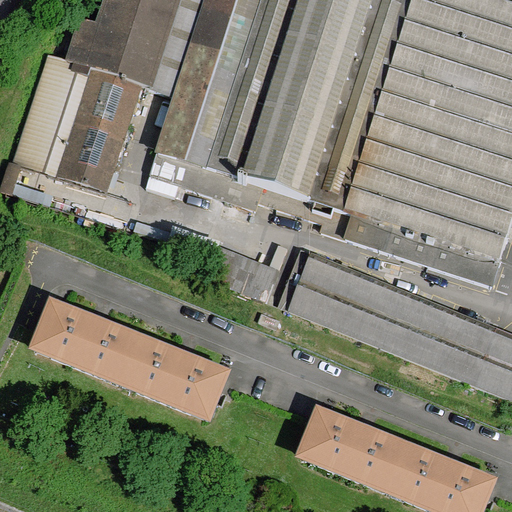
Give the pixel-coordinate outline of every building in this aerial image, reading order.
[(154,93),(183,0),(103,0),(96,23),(79,19),(65,62),(142,88),(154,93)] [(173,98),(206,0),(183,0),(154,93),(173,98)] [(208,173),(263,0),(206,0),(173,98),(154,156),(157,156),(208,173)] [(301,0),(263,0),(208,173),(241,184),(301,0)] [(378,0),(301,0),(241,184),(311,205),(378,0)] [(502,267),(511,236),(511,0),(378,0),(311,205),(345,216),(502,267)] [(142,88),(65,62),(48,55),(12,166),(109,198),(142,88)] [(495,292),(502,267),(345,216),(311,205),(241,184),(208,173),(157,156),(150,178),(257,214),(259,205),(324,227),(321,234),(495,292)] [(217,252),(220,245),(173,230),(166,253),(211,267),(217,252)] [(231,289),(242,261),(217,252),(211,267),(206,279),(231,289)] [(310,262),(289,313),(511,403),(511,338),(312,257),(310,262)] [(289,313),(310,262),(301,258),(281,310),(289,313)] [(259,268),(242,261),(231,289),(248,296),(259,268)] [(279,275),(259,268),(248,296),(268,304),(279,275)] [(140,344),(54,309),(43,337),(36,353),(122,388),(140,344)] [(280,324),(263,317),(259,325),(277,332),(280,324)] [(226,380),(140,344),(122,388),(209,423),(222,389),(226,380)] [(317,426),(303,461),(389,496),(406,452),(320,417),(317,426)] [(494,488),(406,452),(389,496),(428,511),(484,511),(491,497),(494,488)]
